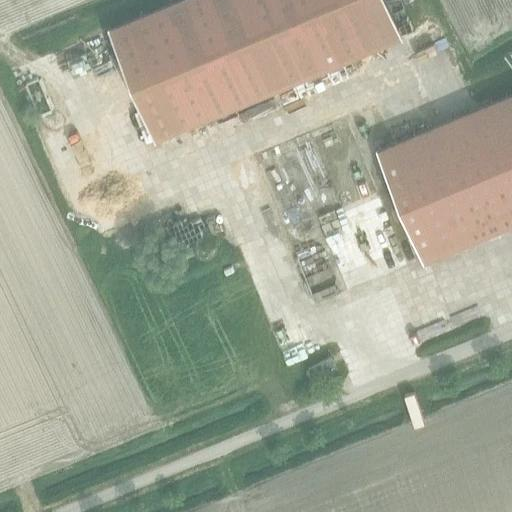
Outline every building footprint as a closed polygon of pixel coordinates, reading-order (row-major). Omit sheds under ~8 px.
[(401,36),(385,0),(167,0),(112,23),(158,136),(401,36)] [(60,79),(40,87),(44,98),(64,89),(60,79)] [(511,222),(511,90),(378,146),(425,259),(511,222)] [(363,103),(352,107),(362,131),(373,127),(363,103)] [(219,163),(233,157),(215,122),(202,128),(219,163)] [(360,171),(356,147),(344,149),(341,128),(328,130),(335,175),(360,171)] [(118,193),(148,184),(144,171),(114,180),(118,193)] [(300,189),(305,206),(320,201),(314,184),(300,189)] [(301,225),(286,229),(294,259),(309,255),(301,225)] [(324,251),(334,281),(357,274),(348,244),(324,251)] [(482,282),(453,296),(459,309),(487,295),(482,282)]
